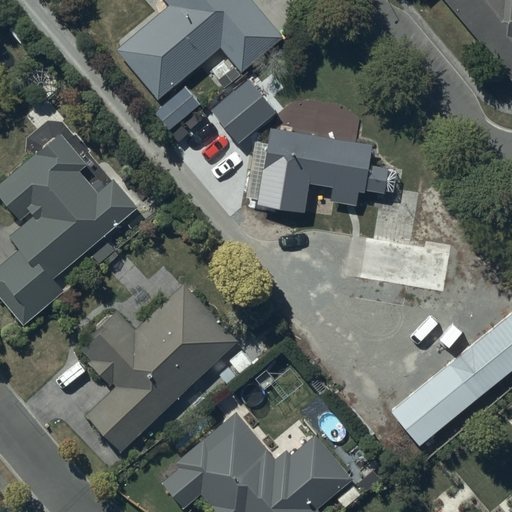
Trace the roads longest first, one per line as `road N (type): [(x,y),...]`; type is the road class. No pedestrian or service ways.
road 1 (residential): [(511,148),(348,0)]
road 2 (residential): [(88,511),(0,413)]
